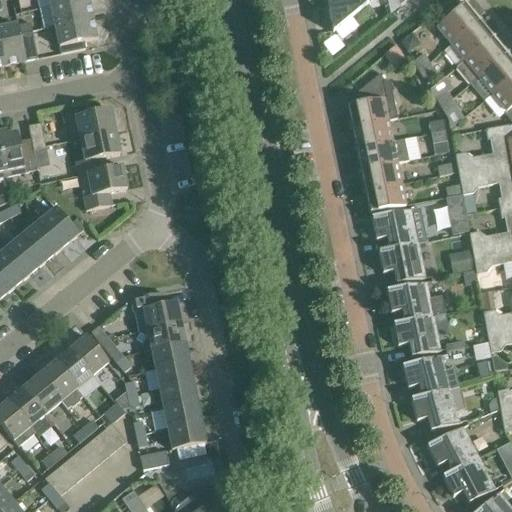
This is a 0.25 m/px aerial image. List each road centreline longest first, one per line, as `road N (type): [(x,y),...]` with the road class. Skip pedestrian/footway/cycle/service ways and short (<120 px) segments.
road 1 (residential): [(420,511),(376,413),(290,0)]
road 2 (secondary): [(290,330),(221,0)]
road 3 (residential): [(236,464),(191,268),(151,228)]
road 4 (secondary): [(367,511),(290,330)]
road 5 (residential): [(0,353),(151,228)]
road 6 (secondary): [(290,330),(326,511)]
road 7 (residential): [(151,228),(162,192),(138,76)]
road 8 (residential): [(0,104),(138,76)]
